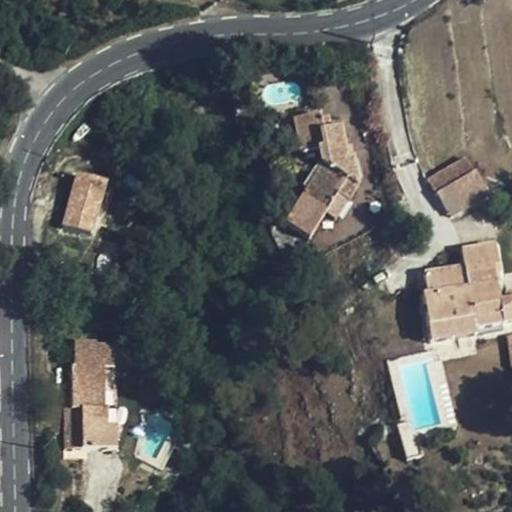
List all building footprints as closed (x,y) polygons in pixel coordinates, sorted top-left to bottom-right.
[(347,158),(345,148),(339,119),(331,121),(330,117),(323,119),(322,114),(295,120),(302,155),(320,150),(323,167),(286,227),(309,241),(326,215),(338,194),(349,201),(359,185),(353,158),(347,158)] [(435,194),(457,185),(474,175),(465,159),(427,182),(435,194)] [(95,233),(109,178),(75,170),(61,224),(95,233)] [(436,197),(457,185),(435,194),(436,197)] [(338,194),(326,215),(337,222),(349,201),(338,194)] [(119,244),(104,240),(92,279),(106,284),(108,278),(114,259),(119,244)] [(511,304),(505,306),(499,307),(496,289),(500,288),(493,249),(461,254),(464,271),(466,280),(459,280),(458,272),(424,277),(427,297),(423,297),(430,346),(476,338),(475,332),(511,327),(511,304)] [(114,259),(108,278),(127,284),(133,265),(114,259)] [(464,271),(458,272),(459,280),(466,280),(464,271)] [(70,367),(71,410),(80,409),(80,450),(114,450),(115,366),(115,345),(96,345),(96,342),(73,341),(74,367),(70,367)] [(115,345),(115,366),(129,367),(129,345),(115,345)] [(80,409),(71,410),(64,410),(64,450),(80,450),(80,409)]
